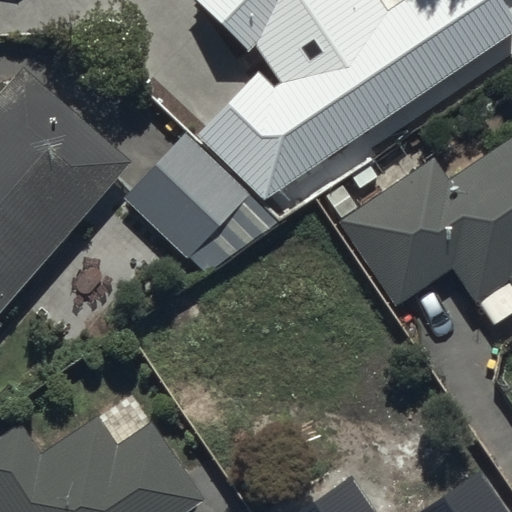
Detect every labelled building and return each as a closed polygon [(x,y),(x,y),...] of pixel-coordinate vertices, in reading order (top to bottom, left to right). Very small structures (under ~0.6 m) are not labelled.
[(275,89),(257,72),(199,137),(265,201),(511,31),(511,14),(502,0),(403,0),(386,12),(378,0),(194,0),(248,52),(256,46),(282,84),(275,89)] [(0,306),(130,159),(21,65),(0,88),(0,306)] [(335,217),(394,302),(452,263),(476,298),(511,274),(511,131),(447,176),(431,153),(335,217)] [(185,133),(123,196),(207,278),(269,215),(185,133)] [(0,511),(177,511),(203,494),(150,417),(112,442),(93,414),(56,440),(42,449),(21,418),(0,432),(0,511)] [(296,511),(509,511),(483,473),(424,511),(376,511),(352,475),(296,511)]
